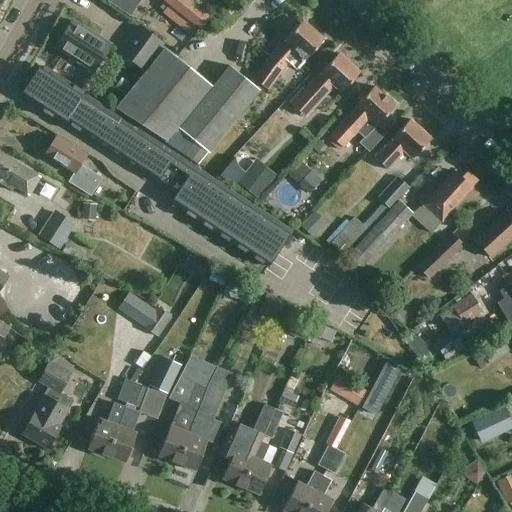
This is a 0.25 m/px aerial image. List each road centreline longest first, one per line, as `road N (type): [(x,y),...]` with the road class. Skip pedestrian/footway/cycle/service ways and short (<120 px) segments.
road 1 (residential): [(511,151),(362,0)]
road 2 (residential): [(156,511),(0,467)]
